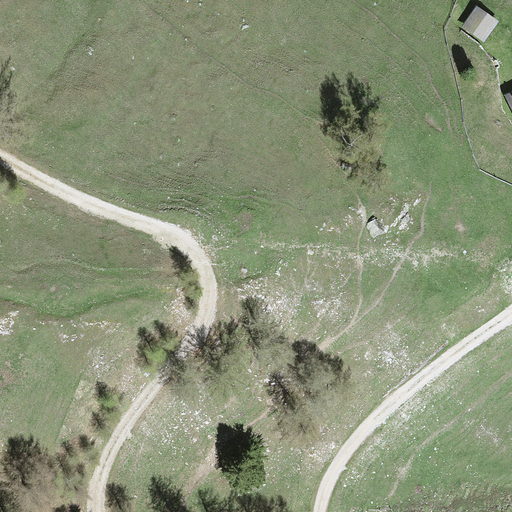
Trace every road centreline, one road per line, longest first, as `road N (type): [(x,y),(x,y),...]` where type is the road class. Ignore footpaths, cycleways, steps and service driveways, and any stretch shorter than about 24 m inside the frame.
road 1 (track): [(0,155),(201,258),(204,307),(181,354),(102,440),(100,511)]
road 2 (track): [(314,511),(309,489),(511,273)]
